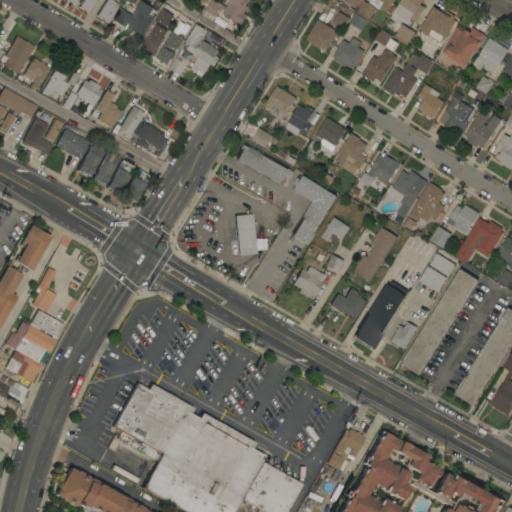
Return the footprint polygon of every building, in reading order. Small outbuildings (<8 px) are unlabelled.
[(95,0),(87,13),(84,11),(84,12),(81,10),(81,9),(78,7),(79,5),(78,4),(80,0),(82,1),(82,0),(95,0)] [(112,0),(112,1),(116,4),(117,2),(119,3),(111,17),(112,18),(109,22),(108,21),(107,23),(103,21),(103,22),(100,20),(100,19),(95,16),(104,0),(112,0)] [(143,34),(139,32),(138,34),(135,32),(135,33),(126,27),(128,24),(127,23),(124,28),(113,21),(120,9),(130,15),(140,0),(148,5),(151,0),(156,0),(161,3),(152,18),(153,18),(143,34)] [(220,12),(218,10),(214,17),(204,11),(209,0),(214,0),(224,6),(220,12)] [(221,13),(223,11),(222,11),(225,6),(226,7),(228,2),(227,2),(228,0),(248,0),(245,5),(247,7),(243,13),(246,15),(240,25),(221,13)] [(360,0),(356,8),(343,0),(360,0)] [(388,14),(379,8),(382,3),(377,0),(394,0),(391,5),(393,7),(388,14)] [(421,0),(419,5),(424,8),(415,23),(410,19),(406,25),(391,15),(400,0),(421,0)] [(368,21),(355,13),(362,1),(375,9),(368,21)] [(447,39),(443,45),(428,36),(418,30),(424,21),(422,20),(424,17),(425,19),(433,7),(441,12),(442,9),(454,16),(452,19),(455,21),(444,38),(447,39)] [(331,23),(338,12),(349,19),(342,29),(331,23)] [(360,31),(348,23),(354,13),(367,21),(360,31)] [(337,28),(342,31),(336,39),(333,37),(326,49),(320,45),(318,48),(305,40),(307,37),(306,36),(317,19),(333,30),(337,28)] [(218,51),(215,56),(218,58),(213,66),(209,64),(205,71),(193,63),(196,58),(192,55),(179,76),(167,68),(175,57),(178,59),(178,60),(179,60),(188,45),(183,42),(195,24),(206,31),(205,32),(207,33),(202,40),(218,51)] [(406,27),(407,26),(413,30),(413,32),(414,32),(406,44),(393,36),(401,24),(406,27)] [(174,26),(181,30),(178,35),(182,38),(175,49),(171,47),(170,48),(168,47),(168,45),(164,43),(174,26)] [(455,61),(453,61),(447,57),(446,56),(444,54),(444,53),(441,51),(456,28),(462,32),(464,29),(468,31),(471,27),(483,35),(479,42),(464,67),(455,61)] [(391,36),(389,38),(396,43),(391,51),(373,40),(380,29),(391,36)] [(152,56),(140,48),(150,31),(158,36),(161,31),(166,34),(163,38),(163,39),(152,56)] [(209,38),(212,33),(221,39),(218,43),(209,38)] [(2,65),(7,57),(4,56),(15,36),(33,46),(17,73),(2,65)] [(339,44),(339,43),(340,41),(341,41),(342,40),(347,43),(351,37),(360,42),(357,47),(363,51),(351,69),(345,65),(344,67),(335,62),(337,60),(331,57),(339,44)] [(507,50),(505,52),(510,55),(503,65),(499,63),(492,75),(483,69),(483,68),(481,67),(479,70),(478,69),(478,70),(475,68),(476,68),(471,65),(488,38),(507,50)] [(166,65),(161,62),(160,63),(158,62),(159,60),(154,58),(161,46),(170,52),(171,51),(172,52),(171,52),(173,53),(166,65)] [(378,81),(377,82),(373,79),(372,82),(360,74),(364,69),(372,56),(376,58),(377,56),(378,57),(384,49),(390,53),(391,53),(393,54),(392,55),(396,57),(379,82),(378,81)] [(425,74),(407,63),(413,54),(419,57),(421,54),(424,56),(427,52),(433,55),(429,60),(432,62),(425,74)] [(511,54),(511,77),(501,71),(511,54)] [(35,90),(29,86),(32,81),(22,75),(26,69),(25,69),(32,57),(39,62),(39,61),(43,63),(42,64),(49,68),(35,90)] [(404,98),(399,94),(398,96),(393,93),(392,95),(382,89),(396,68),(402,71),(407,64),(416,70),(411,78),(415,80),(404,98)] [(78,77),(84,67),(89,70),(83,80),(78,77)] [(61,80),(67,84),(60,96),(54,92),(53,93),(51,92),(50,94),(47,93),(45,96),(40,93),(49,78),(54,70),(64,76),(61,80)] [(72,86),(66,82),(72,71),(78,74),(72,86)] [(485,95),(474,88),(482,76),(493,83),(485,95)] [(91,107),(75,98),(68,110),(61,106),(77,79),(82,82),(82,81),(86,83),(88,80),(99,86),(97,89),(100,91),(91,107)] [(436,98),(442,102),(431,120),(429,119),(428,119),(424,117),(425,116),(420,113),(421,111),(417,109),(422,100),(417,97),(424,84),(439,93),(436,98)] [(284,115),(280,121),(268,113),(271,108),(264,104),(276,86),(295,98),(284,115)] [(36,106),(29,118),(19,112),(18,114),(0,103),(0,92),(3,87),(36,106)] [(113,95),(109,102),(116,106),(115,108),(119,110),(118,111),(120,112),(110,128),(96,120),(100,113),(93,109),(105,90),(113,95)] [(507,94),(511,97),(511,107),(510,111),(500,105),(507,94)] [(459,132),(453,129),(450,132),(442,127),(443,125),(438,121),(453,97),(473,110),(459,132)] [(312,112),(318,115),(304,137),(297,133),(296,136),(283,128),(298,105),(303,108),(305,105),(308,107),(308,106),(313,110),(312,112)] [(122,121),(131,106),(143,113),(137,122),(141,124),(142,122),(148,126),(149,124),(152,126),(152,128),(161,133),(160,135),(167,140),(160,152),(154,148),(154,147),(148,143),(148,144),(145,142),(146,141),(131,132),(127,139),(116,132),(122,121)] [(481,108),(489,113),(482,124),(485,126),(492,115),(500,120),(483,148),(477,144),(475,147),(464,140),(466,138),(463,136),(481,108)] [(12,118),(13,119),(11,122),(11,121),(5,131),(0,128),(0,120),(2,121),(6,112),(13,116),(12,118)] [(511,112),(511,129),(503,124),(511,112)] [(345,129),(335,146),(334,146),(331,151),(318,144),(314,150),(308,146),(326,117),(345,129)] [(46,125),(39,138),(51,144),(45,155),(27,145),(27,146),(25,145),(25,144),(20,142),(33,118),(46,125)] [(51,142),(43,138),(53,119),(61,123),(51,142)] [(63,129),(62,128),(64,123),(70,126),(67,131),(88,142),(78,159),(54,146),(63,129)] [(272,136),(264,148),(251,139),(258,128),(272,136)] [(359,138),(358,140),(365,145),(360,153),(366,157),(358,169),(344,161),(341,165),(334,160),(350,133),(359,138)] [(511,165),(510,169),(499,163),(500,161),(495,158),(501,150),(495,146),(503,134),(508,137),(511,133),(511,165)] [(102,150),(87,177),(85,176),(84,177),(75,171),(91,143),(102,150)] [(243,144),(293,172),(289,179),(284,176),(279,185),(234,160),(243,144)] [(278,155),(281,150),(287,154),(284,159),(278,155)] [(117,158),(102,185),(101,184),(100,186),(94,183),(95,181),(90,178),(105,152),(117,158)] [(384,186),(373,179),(368,187),(358,180),(363,172),(366,174),(367,172),(365,171),(368,167),(370,168),(378,155),(383,158),(385,155),(387,157),(388,155),(392,158),(391,159),(399,164),(384,186)] [(287,156),(295,160),(292,165),(284,161),(287,156)] [(117,193),(115,192),(114,193),(109,190),(110,189),(109,188),(108,190),(104,188),(120,160),(132,167),(117,193)] [(133,202),(131,201),(130,203),(125,200),(126,198),(124,198),(124,199),(120,197),(136,169),(147,176),(133,202)] [(403,218),(395,214),(401,205),(399,203),(400,202),(386,194),(401,170),(407,174),(409,170),(426,181),(403,218)] [(321,181),(325,174),(333,178),(329,186),(321,181)] [(335,196),(305,245),(290,236),(311,201),(293,190),(296,186),(292,184),(295,177),(300,180),(302,176),(335,196)] [(440,189),(439,191),(443,193),(438,202),(444,206),(436,219),(429,215),(425,221),(419,217),(416,222),(407,216),(429,182),(440,189)] [(350,192),(353,187),(358,190),(355,195),(350,192)] [(445,223),(456,205),(461,209),(464,205),(477,213),(464,234),(445,223)] [(251,214),(255,254),(237,256),(233,216),(251,214)] [(402,219),(399,225),(392,220),(395,215),(402,219)] [(348,227),(341,239),(332,233),(327,241),(320,237),(327,225),(326,224),(326,223),(328,224),(332,217),(348,227)] [(410,230),(402,226),(408,218),(415,222),(410,230)] [(478,218),(488,224),(489,221),(501,228),(499,231),(502,233),(486,258),(473,249),(464,263),(454,256),(478,218)] [(15,262),(15,261),(13,260),(16,256),(18,257),(23,247),(19,245),(21,241),(20,241),(29,225),(50,236),(48,239),(47,239),(30,271),(15,262)] [(450,234),(441,248),(428,240),(437,226),(450,234)] [(368,282),(352,271),(357,264),(355,263),(357,260),(359,261),(363,255),(366,257),(373,246),(370,244),(373,238),(372,237),(374,234),(375,235),(380,227),(396,237),(368,282)] [(495,254),(506,236),(511,240),(511,268),(506,265),(508,262),(495,254)] [(418,280),(435,253),(455,265),(437,293),(418,280)] [(342,261),(336,273),(324,266),(330,254),(342,261)] [(6,267),(8,264),(16,269),(16,268),(20,270),(18,273),(21,275),(10,293),(15,296),(0,323),(0,275),(5,266),(6,267)] [(301,268),(305,271),(308,266),(325,276),(312,297),(308,294),(306,297),(297,292),(299,289),(291,284),(301,268)] [(45,312),(31,304),(37,293),(34,291),(47,267),(55,272),(45,289),(55,295),(45,312)] [(418,375),(400,364),(459,269),(477,280),(418,375)] [(511,278),(506,287),(496,281),(504,269),(511,274),(511,278)] [(371,349),(352,338),(356,332),(355,331),(383,286),(384,287),(386,284),(388,285),(390,281),(407,291),(371,349)] [(338,311),(328,305),(336,293),(343,298),(350,288),(357,292),(356,293),(357,294),(356,296),(364,301),(353,319),(339,310),(338,311)] [(511,339),(471,405),(453,394),(497,323),(495,322),(503,308),(506,310),(507,308),(511,311),(511,339)] [(54,340),(30,383),(3,368),(14,350),(4,344),(10,332),(13,334),(21,321),(27,325),(36,310),(62,325),(54,340)] [(403,349),(389,341),(398,325),(401,327),(400,328),(402,329),(406,322),(416,327),(403,349)] [(504,374),(507,370),(502,366),(509,354),(511,355),(511,374),(509,380),(511,381),(511,406),(507,415),(489,404),(506,375),(504,374)] [(0,395),(0,375),(14,383),(14,382),(27,389),(18,406),(0,395)] [(231,511),(182,511),(140,488),(159,454),(111,426),(135,383),(146,389),(148,384),(191,408),(188,414),(193,416),(199,414),(199,413),(201,414),(203,413),(204,414),(204,415),(249,441),(250,439),(251,440),(251,442),(253,443),(252,445),(253,449),(252,450),(263,456),(260,462),(239,499),(231,511)] [(352,458),(350,460),(345,457),(344,460),(346,461),(341,471),(337,469),(325,463),(331,452),(339,457),(340,455),(332,451),(344,429),(347,431),(349,429),(355,432),(356,431),(358,433),(359,430),(365,433),(363,437),(364,437),(353,458),(352,458)] [(455,480),(457,475),(503,501),(496,511),(338,511),(343,504),(342,503),(343,501),(342,500),(345,495),(344,495),(346,491),(349,492),(351,489),(352,489),(362,472),(360,471),(362,468),(363,468),(365,465),(362,463),(366,456),(376,439),(375,439),(380,431),(382,433),(383,432),(426,457),(423,461),(441,472),(438,477),(432,474),(423,489),(433,495),(433,494),(432,493),(443,473),(455,480)] [(239,499),(260,462),(300,484),(285,511),(262,511),(257,509),(239,499)] [(75,472),(76,470),(87,477),(86,478),(89,479),(89,478),(98,483),(97,484),(121,497),(121,496),(129,501),(129,502),(131,503),(132,502),(143,508),(142,509),(147,511),(91,511),(86,509),(85,510),(77,506),(76,508),(71,505),(71,506),(59,500),(60,499),(53,495),(60,483),(56,481),(61,472),(65,475),(68,468),(75,472)]
